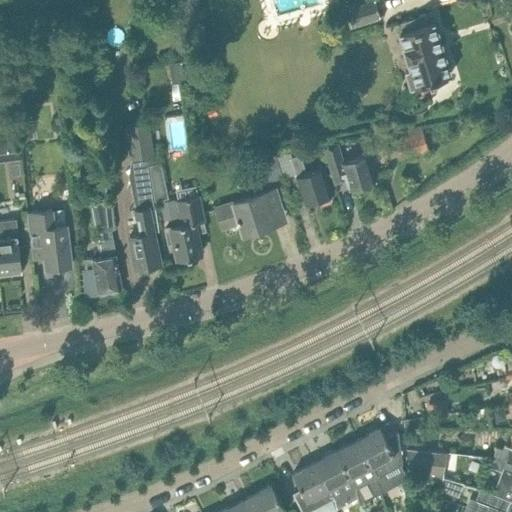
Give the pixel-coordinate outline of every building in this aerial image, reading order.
[(374,0),(369,0),(347,6),(353,24),(379,16),(374,0)] [(431,11),(396,22),(410,67),(406,68),(411,86),(450,74),(431,11)] [(171,83),(184,81),(181,60),(168,62),(171,83)] [(78,65),(83,98),(97,96),(92,63),(78,65)] [(147,122),(127,126),(131,158),(148,156),(152,155),(147,122)] [(406,128),(409,136),(396,140),(401,158),(428,149),(422,132),(420,124),(406,128)] [(344,160),(337,138),(322,143),(333,177),(344,173),(349,189),(375,180),(366,153),(344,160)] [(18,141),(16,141),(4,143),(6,159),(20,158),(18,141)] [(289,150),(277,155),(284,176),(295,172),(299,184),(305,203),(317,199),(318,202),(331,198),(330,195),(324,176),(321,167),(305,172),(300,154),(292,157),(289,150)] [(162,161),(150,164),(155,200),(168,198),(162,161)] [(140,232),(129,235),(132,248),(136,267),(160,262),(155,243),(153,230),(158,230),(154,205),(150,178),(130,182),(136,209),(135,209),(140,232)] [(196,231),(206,230),(204,219),(205,219),(199,193),(198,193),(196,184),(186,186),(189,197),(177,200),(182,223),(170,226),(177,258),(201,253),(196,231)] [(281,209),(275,189),(233,202),(217,208),(223,226),(239,220),(243,232),(273,222),(270,212),(281,209)] [(92,258),(77,258),(77,263),(92,262),(94,271),(98,290),(121,286),(118,266),(111,228),(114,228),(111,199),(91,202),(97,230),(101,256),(92,258)] [(27,211),(32,255),(33,255),(32,246),(43,244),(45,265),(54,264),(54,268),(69,266),(68,263),(71,262),(66,223),(54,224),(52,208),(27,211)] [(4,219),(0,219),(0,271),(22,268),(19,248),(15,218),(4,219)] [(429,415),(447,412),(445,398),(427,402),(429,415)] [(421,416),(402,419),(404,427),(423,426),(421,416)] [(380,426),(358,438),(372,464),(378,476),(403,463),(398,430),(385,437),(380,426)] [(356,487),(378,476),(372,464),(358,438),(336,449),(356,487)] [(511,446),(504,444),(502,448),(495,446),(492,457),(507,458),(511,460),(511,446)] [(444,452),(405,447),(407,468),(441,477),(444,452)] [(336,449),(314,461),(328,487),(349,476),(355,487),(356,487),(336,449)] [(511,460),(507,458),(494,493),(511,499),(511,460)] [(314,461),(292,472),(301,488),(293,492),(302,511),(307,511),(334,498),(328,487),(314,461)] [(280,511),(285,510),(280,501),(271,483),(249,495),(258,511),(280,511)] [(511,511),(511,499),(494,493),(484,489),(479,488),(474,500),(487,505),(484,511),(511,511)] [(258,511),(249,495),(227,506),(230,511),(258,511)]
